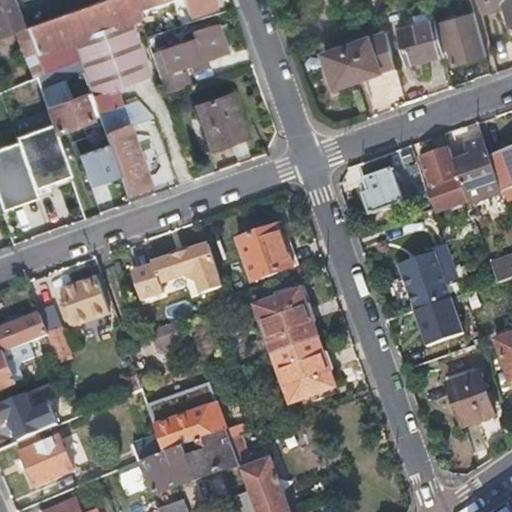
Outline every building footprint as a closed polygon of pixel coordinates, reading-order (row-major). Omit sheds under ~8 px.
[(0,0),(0,40),(17,34),(25,30),(13,0),(0,0)] [(130,21),(139,17),(132,0),(105,0),(25,30),(32,46),(43,75),(79,60),(83,70),(99,117),(122,108),(115,90),(149,77),(130,21)] [(132,0),(139,17),(144,15),(141,6),(159,0),(183,0),(190,16),(216,7),(213,0),(132,0)] [(473,11),(469,0),(453,0),(457,16),(473,11)] [(511,0),(473,0),(477,9),(502,1),(511,26),(511,25),(511,0)] [(437,25),(432,9),(413,15),(415,25),(398,30),(401,38),(403,44),(409,63),(444,52),(443,48),(437,25)] [(454,66),(485,57),(478,30),(475,20),(473,13),(437,25),(443,48),(448,46),(454,66)] [(156,24),(159,34),(182,25),(178,16),(156,24)] [(193,41),(153,57),(166,95),(189,86),(185,73),(172,77),(170,72),(188,64),(190,72),(206,66),(205,60),(225,51),(223,45),(230,43),(225,28),(218,30),(216,27),(191,35),(193,41)] [(32,46),(25,30),(17,34),(23,50),(32,46)] [(386,31),(367,38),(379,71),(396,65),(386,31)] [(367,38),(324,54),(336,86),(379,71),(367,38)] [(403,44),(401,38),(394,40),(396,47),(403,44)] [(79,60),(43,75),(29,82),(32,90),(83,70),(79,60)] [(82,93),(45,108),(56,132),(92,117),(82,93)] [(230,93),(196,106),(211,147),(245,135),(230,93)] [(142,164),(122,108),(99,117),(126,192),(151,183),(144,163),(142,164)] [(53,128),(0,145),(0,208),(72,185),(53,128)] [(466,196),(468,203),(502,190),(490,155),(483,138),(467,145),(471,154),(454,161),(466,196)] [(418,160),(413,145),(402,149),(406,159),(409,165),(418,160)] [(466,196),(454,161),(448,145),(422,155),(432,184),(433,188),(428,190),(433,203),(435,207),(466,196)] [(502,190),(506,200),(511,197),(511,146),(490,155),(502,190)] [(90,190),(113,184),(102,147),(79,154),(90,190)] [(406,201),(416,204),(411,193),(418,190),(409,165),(406,159),(392,163),(406,201)] [(419,210),(433,203),(428,190),(427,186),(418,160),(409,165),(418,190),(411,193),(416,204),(419,210)] [(370,214),(406,201),(392,163),(364,173),(369,187),(361,191),(370,214)] [(369,187),(364,173),(356,176),(361,191),(369,187)] [(279,224),(238,239),(254,280),(294,265),(279,224)] [(415,306),(465,290),(446,240),(432,245),(434,248),(399,261),(415,306)] [(213,256),(210,244),(154,263),(155,265),(137,271),(147,300),(166,293),(163,284),(191,274),(198,295),(224,286),(213,256)] [(498,285),(511,280),(511,254),(490,261),(498,285)] [(100,275),(63,288),(66,299),(60,302),(65,317),(72,315),(75,324),(113,310),(100,275)] [(254,305),(272,354),(318,339),(300,289),(254,305)] [(0,353),(12,349),(51,333),(43,311),(0,327),(0,353)] [(176,321),(149,330),(155,348),(183,338),(176,321)] [(51,333),(62,362),(76,356),(65,326),(51,333)] [(511,384),(511,330),(494,337),(510,385),(511,384)] [(318,339),(272,354),(289,402),(335,385),(318,339)] [(0,387),(25,377),(12,349),(0,353),(0,387)] [(495,415),(479,372),(448,384),(463,427),(495,415)] [(129,393),(142,387),(140,378),(125,383),(129,393)] [(67,421),(82,414),(77,403),(63,409),(67,421)] [(214,428),(221,425),(214,406),(206,408),(214,428)] [(160,435),(165,450),(226,428),(225,424),(221,425),(214,428),(206,408),(156,426),(160,435)] [(165,450),(142,458),(154,492),(239,462),(238,459),(230,437),(226,428),(165,450)] [(230,437),(238,459),(246,456),(242,443),(252,440),(249,430),(247,431),(230,437)] [(39,432),(24,440),(28,449),(25,451),(39,485),(75,468),(62,435),(43,442),(39,432)] [(137,444),(142,458),(165,450),(160,435),(137,444)] [(238,459),(239,462),(249,491),(257,511),(289,511),(266,449),(246,456),(238,459)] [(133,469),(120,474),(128,495),(141,490),(133,469)] [(257,511),(249,491),(236,495),(241,511),(257,511)] [(511,511),(511,497),(492,511),(511,511)] [(160,508),(160,511),(187,511),(183,499),(160,508)] [(85,511),(81,501),(51,511),(85,511)]
